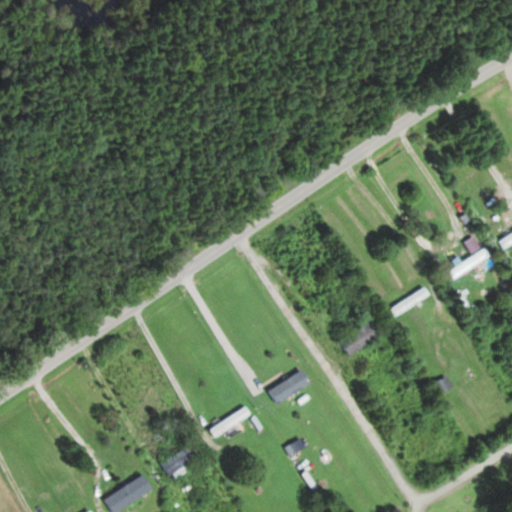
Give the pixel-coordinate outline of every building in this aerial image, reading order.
[(511,229),(495,240),(500,248),(511,241),(511,229)] [(451,279),(487,256),(481,246),(445,269),(451,279)] [(385,309),(391,318),(427,294),(421,285),(385,309)] [(382,332),(373,317),(336,339),(345,354),(382,332)] [(271,399),(308,385),(302,371),(265,385),(271,399)] [(432,381),(438,393),(451,386),(445,375),(432,381)] [(206,428),(212,437),(248,412),(242,404),(206,428)] [(157,460),(167,476),(198,456),(189,441),(157,460)] [(100,496),(109,511),(112,511),(150,489),(140,472),(100,496)]
